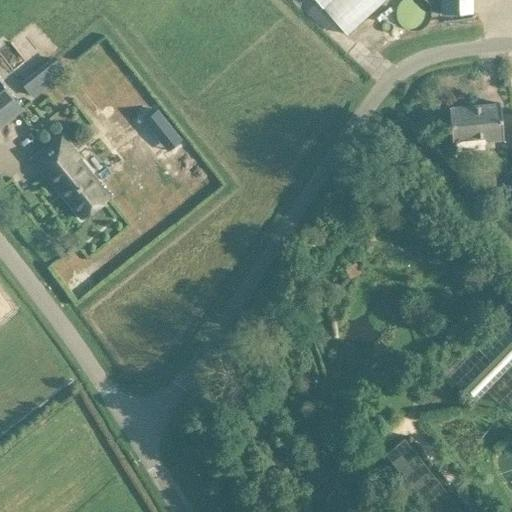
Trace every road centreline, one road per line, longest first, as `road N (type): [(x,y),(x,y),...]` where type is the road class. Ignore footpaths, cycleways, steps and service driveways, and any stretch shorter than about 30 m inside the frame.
road 1 (unclassified): [(135,433),(167,404),(383,88),(425,57),(511,43)]
road 2 (unclassified): [(135,433),(0,241)]
